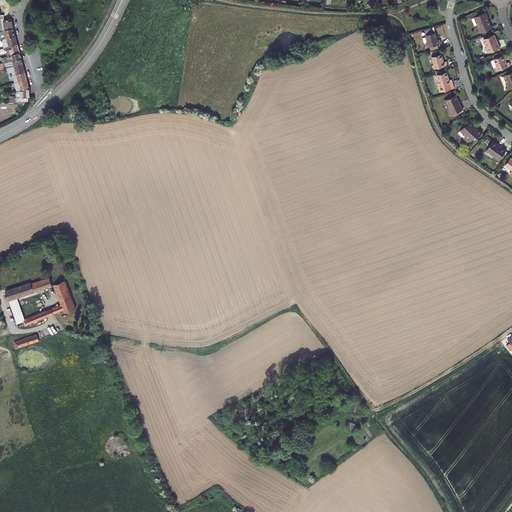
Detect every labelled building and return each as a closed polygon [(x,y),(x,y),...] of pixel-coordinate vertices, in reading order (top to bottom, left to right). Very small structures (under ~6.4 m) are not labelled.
[(477,26),(479,31),(480,33),(493,28),(490,21),(488,22),(487,19),(489,18),(490,18),(488,13),(476,18),(479,25),(477,26)] [(5,30),(13,27),(12,19),(3,21),(5,30)] [(39,25),(38,25),(37,25),(37,26),(38,29),(40,30),(41,32),(44,32),(45,32),(45,30),(45,28),(45,27),(44,26),(42,24),(41,24),(39,25)] [(2,39),(15,36),(13,27),(5,30),(0,30),(0,32),(0,34),(2,39)] [(439,40),(436,32),(427,35),(429,43),(427,43),(428,47),(431,46),(439,44),(442,43),(441,39),(439,40)] [(497,40),(495,35),(485,39),(488,47),(486,47),(489,53),(501,48),(498,42),(497,43),(496,40),(497,40)] [(9,47),(18,45),(15,36),(2,39),(2,40),(4,48),(7,48),(9,47)] [(11,54),(20,52),(18,45),(9,47),(11,54)] [(4,62),(21,58),(20,52),(11,54),(12,58),(7,59),(7,57),(1,59),(2,63),(4,62)] [(445,62),(443,55),(433,57),(435,65),(433,65),(434,69),(448,65),(447,62),(445,62)] [(504,56),(495,60),(498,67),(497,68),(498,72),(511,66),(510,62),(508,63),(504,56)] [(13,66),(23,63),(21,58),(4,62),(6,68),(11,67),(13,66)] [(16,74),(25,71),(23,63),(13,66),(16,74)] [(16,74),(12,75),(14,83),(27,79),(25,71),(16,74)] [(440,83),(439,83),(440,87),(441,87),(443,91),(455,88),(452,79),(450,80),(448,72),(438,75),(440,83)] [(29,88),(27,79),(14,83),(15,85),(4,88),(5,91),(15,88),(16,92),(29,88)] [(30,97),(29,88),(16,92),(17,100),(27,99),(28,97),(30,97)] [(460,100),(457,95),(447,100),(450,108),(449,108),(452,115),(464,110),(461,103),(460,103),(459,100),(460,100)] [(478,138),(483,133),(478,127),(477,128),(474,125),(474,124),(474,122),(471,122),(469,125),(466,125),(461,130),(468,137),(468,138),(470,140),(472,140),(473,141),(477,136),(478,138)] [(500,161),(507,150),(501,146),(500,147),(497,145),(498,144),(494,141),(487,151),(494,156),(493,157),(500,161)] [(7,290),(10,299),(54,284),(51,277),(33,283),(32,281),(7,290)] [(63,303),(50,308),(52,314),(58,311),(60,316),(67,313),(67,312),(77,307),(66,279),(55,282),(63,303)] [(12,304),(20,327),(47,316),(45,310),(27,317),(25,317),(25,316),(19,302),(12,304)] [(38,333),(17,341),(19,347),(41,339),(38,333)]
